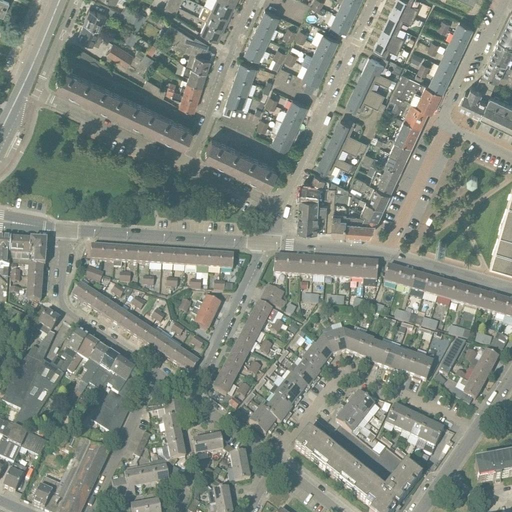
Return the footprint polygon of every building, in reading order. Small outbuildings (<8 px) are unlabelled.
[(2,0),(0,0),(0,15),(2,16),(8,2),(2,0)] [(167,0),(166,4),(177,9),(180,4),(172,0),(167,0)] [(214,0),(210,9),(227,18),(233,6),(220,0),(214,0)] [(314,0),(312,4),(321,8),(323,3),(316,0),(314,0)] [(336,0),(335,2),(340,4),(354,11),(358,0),(336,0)] [(417,19),(421,12),(413,8),(417,0),(416,0),(399,0),(396,9),(417,19)] [(175,15),(177,9),(166,4),(163,9),(175,15)] [(314,22),(316,23),(323,9),(321,8),(312,4),(305,19),(313,23),(314,22)] [(335,15),(349,22),(354,11),(340,4),(335,15)] [(139,14),(124,6),(120,14),(135,21),(139,14)] [(120,14),(110,9),(107,16),(107,17),(116,21),(131,28),(135,21),(120,14)] [(204,21),(222,29),(227,18),(210,9),(204,21)] [(403,30),(406,23),(414,27),(417,19),(396,9),(389,24),(403,30)] [(83,24),(100,31),(107,17),(107,16),(96,12),(96,13),(89,10),(83,24)] [(259,22),(272,28),(277,18),(264,11),(259,22)] [(511,11),(511,12),(509,19),(499,40),(511,45),(511,11)] [(349,22),(335,15),(329,26),(344,33),(349,22)] [(222,29),(204,21),(199,33),(217,41),(222,29)] [(439,26),(448,30),(450,25),(441,21),(439,26)] [(254,33),(267,39),(272,28),(259,22),(254,33)] [(454,33),(467,39),(472,29),(459,23),(454,33)] [(100,31),(83,24),(77,39),(92,45),(98,48),(104,33),(100,31)] [(403,49),(407,41),(399,38),(403,30),(389,24),(382,38),(403,49)] [(186,67),(205,73),(211,52),(194,46),(195,41),(169,25),(163,35),(175,43),(172,48),(189,54),(186,67)] [(437,31),(445,35),(448,30),(439,26),(437,31)] [(285,34),(293,38),(296,33),(287,29),(285,34)] [(128,30),(124,41),(134,44),(138,34),(128,30)] [(296,36),(305,40),(307,36),(299,31),(296,36)] [(249,44),(262,50),(267,39),(254,33),(249,44)] [(448,44),(462,51),(467,39),(454,33),(448,44)] [(291,43),(293,38),(285,34),(282,39),(291,43)] [(317,46),(331,52),(336,41),(322,35),(317,46)] [(302,45),(305,40),(296,36),(294,41),(302,45)] [(376,54),(383,58),(388,60),(392,53),(400,56),(403,49),(382,38),(376,49),(377,50),(376,54)] [(511,45),(499,40),(490,58),(511,67),(511,45)] [(429,48),(438,51),(440,46),(432,43),(429,48)] [(133,58),(132,57),(133,57),(113,44),(106,56),(126,68),(126,67),(133,58)] [(262,50),(249,44),(244,55),(257,61),(262,50)] [(444,55),(457,61),(462,51),(448,44),(444,55)] [(146,54),(151,57),(157,49),(151,45),(146,54)] [(312,57),(325,63),(331,52),(317,46),(312,57)] [(427,53),(435,57),(438,51),(429,48),(427,53)] [(264,61),(269,51),(264,49),(260,59),(264,61)] [(274,55),(283,59),(285,55),(277,50),(274,55)] [(286,58),(294,62),(296,57),(288,53),(286,58)] [(414,53),(409,65),(417,69),(423,57),(414,53)] [(277,72),(280,64),(283,59),(274,55),(272,60),(269,68),(277,72)] [(439,65),(452,72),(457,61),(444,55),(439,65)] [(306,68),(320,75),(325,63),(312,57),(306,68)] [(283,62),(292,67),(294,62),(286,58),(283,62)] [(369,59),(361,74),(362,75),(375,81),(389,87),(392,80),(379,74),(383,65),(385,67),(388,60),(383,58),(380,63),(371,59),(371,60),(369,59)] [(511,67),(490,58),(483,74),(498,81),(511,87),(511,85),(511,67)] [(235,77),(250,82),(254,68),(255,68),(240,63),(235,77)] [(419,69),(427,73),(430,68),(421,64),(419,69)] [(392,72),(398,75),(402,67),(396,65),(392,72)] [(434,76),(447,82),(452,72),(439,65),(434,76)] [(186,82),(201,86),(205,73),(186,67),(183,76),(187,78),(186,82)] [(301,78),(306,81),(302,90),(311,94),(315,85),(320,75),(306,68),(301,78)] [(74,94),(87,101),(94,85),(62,69),(55,85),(68,92),(68,93),(73,95),(74,94)] [(425,78),(427,73),(419,69),(417,74),(425,78)] [(362,75),(355,90),(381,103),(385,96),(371,90),(375,81),(362,75)] [(433,112),(442,93),(429,87),(425,86),(402,75),(394,93),(433,112)] [(429,87),(442,93),(447,82),(434,76),(429,87)] [(250,82),(235,77),(230,91),(245,96),(250,82)] [(487,102),(490,96),(495,84),(481,77),(476,89),(482,92),(479,98),(487,102)] [(162,100),(165,91),(146,80),(142,87),(152,93),(151,93),(162,100)] [(179,93),(197,98),(201,86),(186,82),(184,88),(181,87),(179,93)] [(167,89),(173,91),(175,85),(169,83),(167,89)] [(106,109),(119,116),(127,100),(94,85),(87,101),(100,107),(100,108),(105,110),(106,109)] [(481,116),(487,102),(479,98),(482,92),(476,89),(471,87),(468,94),(465,92),(459,106),(481,116)] [(197,98),(179,93),(173,91),(167,89),(165,96),(171,97),(171,98),(179,101),(178,106),(193,111),(197,98)] [(374,108),(378,110),(381,103),(355,90),(348,106),(350,107),(350,108),(354,110),(352,114),(358,116),(360,113),(365,103),(374,108)] [(245,96),(230,91),(222,114),(229,117),(232,107),(240,110),(240,109),(245,96)] [(432,114),(433,112),(394,93),(390,101),(396,103),(391,113),(421,127),(428,112),(432,114)] [(481,116),(490,120),(499,100),(490,96),(487,102),(481,116)] [(267,103),(275,106),(277,101),(269,98),(267,103)] [(138,125),(151,131),(159,115),(127,100),(119,116),(133,122),(132,123),(138,126),(138,125)] [(286,111),(300,118),(305,107),(291,100),(286,111)] [(490,120),(499,125),(508,104),(499,100),(490,120)] [(265,108),(273,112),(275,106),(267,103),(265,108)] [(499,125),(508,129),(511,120),(511,106),(508,104),(499,125)] [(281,122),(295,129),(300,118),(286,111),(281,122)] [(392,138),(412,147),(421,127),(391,113),(391,114),(390,113),(386,121),(392,124),(397,127),(392,138)] [(164,138),(167,139),(170,141),(170,140),(184,146),(191,130),(159,115),(151,131),(165,137),(164,138)] [(258,125),(266,129),(268,124),(260,120),(258,125)] [(333,137),(359,149),(363,142),(349,136),(354,127),(353,126),(355,123),(349,120),(348,124),(344,122),(343,123),(341,121),(333,137)] [(276,133),(289,140),(295,129),(281,122),(276,133)] [(255,130),(264,134),(266,129),(258,125),(255,130)] [(289,140),(276,133),(271,144),(284,151),(289,140)] [(406,159),(412,147),(392,138),(389,136),(386,142),(382,140),(382,142),(373,138),(371,143),(379,147),(406,159)] [(326,152),(339,158),(343,150),(356,156),(359,149),(333,137),(326,152)] [(222,164),(236,171),(243,155),(211,140),(203,155),(217,162),(217,163),(222,165),(222,164)] [(384,164),(386,165),(400,171),(406,159),(379,147),(377,153),(381,154),(378,161),(385,163),(384,164)] [(343,169),(349,172),(352,164),(339,158),(326,152),(319,168),(321,169),(321,170),(328,173),(325,179),(330,182),(331,182),(334,175),(331,174),(335,165),(343,169)] [(395,183),(400,171),(386,165),(383,172),(376,169),(374,168),(377,160),(365,154),(361,163),(370,167),(368,171),(395,183)] [(249,178),(251,179),(254,180),(268,186),(276,170),(243,155),(236,171),(249,177),(249,178)] [(390,194),(395,183),(368,171),(367,174),(372,177),(369,184),(390,194)] [(300,197),(329,199),(330,182),(325,179),(316,174),(311,185),(301,185),(300,197)] [(383,208),(390,194),(369,184),(354,176),(352,188),(350,193),(360,197),(383,208)] [(467,185),(473,188),(478,184),(477,178),(472,176),(467,179),(467,185)] [(347,234),(348,215),(349,192),(349,190),(336,184),(331,182),(330,182),(329,199),(328,215),(327,233),(347,234)] [(511,192),(492,262),(511,267),(511,192)] [(300,197),(299,213),(297,230),(327,233),(328,215),(329,199),(300,197)] [(366,214),(378,219),(383,208),(360,197),(355,208),(366,214)] [(348,215),(347,234),(370,236),(378,219),(366,214),(364,217),(360,215),(348,215)] [(0,268),(8,269),(9,265),(10,240),(0,239),(0,268)] [(29,262),(29,258),(30,241),(10,240),(9,265),(16,265),(16,261),(29,262)] [(44,268),(45,259),(46,245),(44,242),(30,241),(29,258),(29,262),(28,267),(42,268),(44,268)] [(445,244),(442,243),(440,242),(436,249),(443,252),(447,245),(445,244)] [(90,261),(101,262),(102,248),(91,247),(90,261)] [(101,262),(113,263),(114,249),(102,248),(101,262)] [(121,264),(125,264),(126,250),(114,249),(113,263),(113,269),(121,269),(121,264)] [(125,264),(137,265),(138,251),(126,250),(125,264)] [(137,265),(149,266),(150,251),(138,251),(137,265)] [(149,266),(161,267),(162,252),(150,251),(149,266)] [(173,253),(162,252),(161,267),(172,268),(173,253)] [(172,268),(184,268),(185,254),(173,253),(172,268)] [(184,268),(196,269),(197,255),(185,254),(184,268)] [(196,269),(208,270),(209,256),(197,255),(196,269)] [(208,270),(220,271),(221,256),(209,256),(208,270)] [(221,256),(220,271),(232,272),(233,257),(221,256)] [(286,280),(286,279),(287,259),(274,258),(273,276),(282,277),(282,280),(286,280)] [(290,277),(299,278),(300,259),(287,259),(286,279),(289,279),(290,277)] [(299,278),(312,279),(313,260),(300,259),(299,278)] [(312,279),(324,280),(326,261),(313,260),(312,279)] [(324,280),(337,281),(339,262),(326,261),(324,280)] [(337,281),(350,281),(351,263),(339,262),(337,281)] [(350,281),(363,282),(364,264),(351,263),(350,281)] [(364,264),(363,282),(376,283),(377,265),(364,264)] [(27,278),(41,279),(42,268),(28,267),(27,278)] [(383,283),(397,287),(401,272),(387,268),(383,283)] [(397,287),(410,291),(414,275),(401,272),(397,287)] [(410,291),(423,295),(427,279),(414,275),(410,291)] [(26,290),(41,291),(41,279),(27,278),(26,290)] [(423,295),(437,299),(441,283),(427,279),(423,295)] [(437,299),(450,303),(454,287),(441,283),(437,299)] [(72,297),(83,304),(90,293),(79,285),(72,297)] [(110,293),(115,296),(120,289),(115,286),(110,293)] [(286,304),(281,302),(284,295),(267,287),(260,302),(282,312),(286,304)] [(450,303),(464,306),(468,291),(454,287),(450,303)] [(115,296),(119,299),(124,292),(120,289),(115,296)] [(41,291),(26,290),(25,302),(40,303),(41,291)] [(464,306),(477,310),(481,295),(468,291),(464,306)] [(83,304),(92,310),(99,299),(90,293),(83,304)] [(477,310),(490,314),(495,299),(481,295),(477,310)] [(131,306),(135,309),(140,301),(136,298),(131,306)] [(92,310),(102,317),(109,305),(99,299),(92,310)] [(194,310),(213,319),(220,305),(206,299),(202,306),(197,303),(194,310)] [(490,314),(504,318),(508,302),(495,299),(490,314)] [(352,308),(359,310),(361,302),(354,300),(352,308)] [(135,309),(140,312),(145,304),(140,301),(135,309)] [(359,310),(366,312),(369,303),(361,302),(359,310)] [(252,315),(266,322),(272,311),(258,304),(252,315)] [(102,317),(112,323),(119,312),(109,305),(102,317)] [(284,313),(291,317),(295,309),(288,305),(284,313)] [(374,314),(381,316),(383,308),(376,306),(374,314)] [(47,338),(49,334),(59,320),(40,308),(27,328),(34,332),(35,330),(42,335),(47,338)] [(8,317),(26,326),(29,318),(11,310),(8,317)] [(213,319),(194,310),(191,316),(196,318),(193,326),(207,332),(213,319)] [(150,319),(155,322),(160,314),(156,311),(150,319)] [(112,323),(121,330),(129,318),(119,312),(112,323)] [(394,320),(401,322),(403,314),(396,312),(394,320)] [(155,322),(159,325),(165,317),(160,314),(155,322)] [(401,322),(408,324),(410,316),(403,314),(401,322)] [(247,325),(260,333),(266,322),(252,315),(247,325)] [(121,330),(131,336),(139,325),(129,318),(121,330)] [(421,328),(428,330),(430,321),(423,319),(421,328)] [(272,325),(280,330),(283,325),(275,320),(272,325)] [(428,330),(435,332),(437,323),(430,321),(428,330)] [(170,332),(175,335),(180,327),(175,324),(170,332)] [(332,326),(334,334),(343,331),(341,324),(332,326)] [(131,336),(141,343),(149,331),(139,325),(131,336)] [(241,336),(255,343),(260,333),(247,325),(241,336)] [(285,332),(280,330),(272,325),(269,330),(278,334),(279,332),(283,335),(285,332)] [(175,335),(179,338),(184,330),(180,327),(175,335)] [(448,335),(455,337),(457,329),(450,327),(448,335)] [(455,337),(462,339),(464,331),(457,329),(455,337)] [(141,343),(151,350),(159,338),(149,331),(141,343)] [(338,355),(345,353),(352,336),(342,332),(333,335),(338,355)] [(71,365),(77,357),(88,340),(77,333),(66,350),(61,358),(65,361),(71,365)] [(54,337),(49,334),(47,338),(42,335),(40,339),(43,342),(38,352),(33,348),(27,358),(23,356),(2,402),(20,411),(42,362),(54,337)] [(353,356),(357,358),(364,338),(355,334),(355,336),(352,336),(345,353),(348,354),(347,357),(352,359),(353,356)] [(496,349),(501,352),(508,340),(499,335),(497,334),(495,339),(494,339),(489,348),(496,349)] [(331,357),(338,355),(333,335),(322,337),(316,345),(331,357)] [(474,343),(482,345),(484,337),(477,335),(474,343)] [(235,347),(249,354),(255,343),(241,336),(235,347)] [(190,344),(195,347),(199,340),(195,337),(190,344)] [(482,345),(489,347),(491,339),(484,337),(482,345)] [(151,350),(161,356),(169,344),(159,338),(151,350)] [(365,364),(365,363),(373,341),(364,338),(357,358),(361,359),(360,362),(365,364)] [(82,360),(87,363),(94,353),(98,347),(88,340),(77,357),(71,365),(67,372),(72,375),(82,360)] [(195,347),(199,350),(204,343),(199,340),(195,347)] [(438,372),(447,376),(465,343),(455,340),(438,372)] [(368,367),(373,369),(381,346),(373,343),(374,341),(373,341),(365,363),(369,364),(368,367)] [(273,352),(275,348),(263,342),(261,346),(269,350),(273,352)] [(161,356),(171,362),(178,351),(169,344),(161,356)] [(329,359),(331,357),(316,345),(315,346),(314,345),(309,352),(325,365),(326,364),(328,366),(332,361),(329,359)] [(258,351),(267,356),(269,350),(261,346),(258,351)] [(378,367),(382,369),(390,349),(381,346),(373,369),(376,370),(378,367)] [(90,382),(91,383),(110,354),(98,347),(94,353),(87,363),(82,370),(87,373),(80,382),(87,387),(90,382)] [(230,358),(243,365),(249,354),(235,347),(230,358)] [(385,373),(389,375),(398,352),(390,349),(382,369),(386,370),(385,373)] [(171,362),(181,369),(188,357),(178,351),(171,362)] [(465,355),(474,360),(477,355),(468,351),(465,355)] [(303,359),(322,374),(323,372),(320,370),(325,365),(309,352),(303,359)] [(395,374),(398,375),(406,355),(398,352),(389,375),(394,377),(395,374)] [(479,363),(492,369),(497,359),(485,352),(479,363)] [(404,375),(408,376),(415,357),(406,353),(406,355),(398,375),(398,376),(403,378),(404,375)] [(104,385),(110,377),(120,361),(110,354),(91,383),(96,387),(100,382),(104,385)] [(472,365),(474,360),(465,355),(463,360),(472,365)] [(188,357),(181,369),(191,376),(198,364),(188,357)] [(411,381),(415,382),(424,360),(415,357),(408,376),(412,378),(411,381)] [(224,368),(238,376),(243,365),(230,358),(224,368)] [(71,365),(65,361),(63,364),(55,359),(50,367),(42,362),(20,411),(13,428),(26,433),(67,372),(71,365)] [(320,376),(322,374),(303,359),(300,362),(302,363),(298,368),(317,383),(319,381),(317,379),(319,376),(320,376)] [(424,360),(415,382),(420,384),(421,381),(425,383),(432,363),(424,360)] [(120,392),(123,388),(125,385),(134,371),(120,361),(110,377),(104,385),(99,393),(102,396),(106,390),(105,390),(106,387),(108,389),(112,391),(114,389),(120,392)] [(250,368),(258,372),(260,367),(252,363),(250,368)] [(473,373),(486,380),(492,369),(479,363),(473,373)] [(218,379),(232,386),(238,376),(224,368),(218,379)] [(255,377),(258,372),(250,368),(247,373),(255,377)] [(313,388),(317,383),(298,368),(293,375),(291,373),(291,374),(309,388),(311,386),(313,388)] [(462,381),(463,381),(465,376),(457,371),(454,377),(462,381)] [(468,383),(480,391),(486,380),(473,373),(468,383)] [(308,389),(309,388),(291,374),(285,381),(302,395),(304,392),(306,394),(309,390),(308,389)] [(232,386),(218,379),(213,390),(226,397),(232,386)] [(298,399),(302,395),(285,381),(279,389),(298,404),(301,401),(298,399)] [(463,381),(462,381),(459,386),(465,389),(462,394),(455,390),(451,397),(468,406),(472,400),(475,401),(480,391),(468,383),(463,381)] [(238,389),(247,394),(249,389),(241,385),(238,389)] [(77,393),(81,396),(85,390),(80,387),(77,393)] [(121,403),(128,391),(123,388),(120,392),(114,389),(112,391),(97,412),(91,422),(103,430),(107,424),(110,419),(114,414),(117,408),(121,403)] [(244,398),(247,394),(238,389),(236,394),(244,398)] [(295,409),(298,404),(279,389),(273,396),(290,410),(292,407),(295,409)] [(349,399),(368,414),(374,407),(358,394),(355,397),(352,395),(349,399)] [(292,411),(290,410),(273,396),(272,398),(274,399),(269,405),(288,420),(291,417),(289,415),(292,411)] [(363,421),(368,414),(349,399),(346,403),(349,405),(346,408),(363,421)] [(239,405),(232,400),(228,405),(235,411),(239,405)] [(166,419),(177,418),(184,416),(181,402),(163,406),(166,419)] [(121,403),(117,408),(127,415),(130,409),(129,408),(121,403)] [(286,424),(288,420),(269,405),(264,411),(261,409),(260,410),(276,423),(280,426),(283,422),(286,424)] [(384,426),(393,430),(403,408),(399,406),(398,409),(393,407),(384,426)] [(117,408),(114,414),(124,421),(127,415),(117,408)] [(357,428),(363,421),(346,408),(344,412),(341,410),(338,413),(357,428)] [(393,430),(401,434),(410,415),(406,413),(408,410),(403,408),(393,430)] [(274,426),(276,423),(260,410),(255,417),(273,431),(276,428),(274,426)] [(351,436),(357,428),(338,413),(335,417),(338,419),(335,423),(351,436)] [(114,414),(110,419),(122,427),(124,421),(114,414)] [(401,434),(409,438),(420,416),(415,414),(414,417),(410,415),(401,434)] [(409,438),(417,441),(426,422),(423,421),(424,418),(420,416),(409,438)] [(270,435),(273,431),(255,417),(249,424),(265,437),(268,433),(270,435)] [(165,434),(179,431),(177,418),(166,419),(162,420),(165,434)] [(110,419),(107,424),(119,432),(122,427),(110,419)] [(13,428),(0,421),(0,442),(1,441),(6,443),(13,428)] [(417,441),(425,445),(436,423),(432,421),(430,424),(426,422),(417,441)] [(436,423),(425,445),(434,449),(443,430),(439,428),(440,426),(436,423)] [(107,424),(103,430),(113,436),(115,438),(116,438),(119,432),(107,424)] [(13,428),(6,443),(20,450),(27,434),(26,433),(13,428)] [(167,447),(182,445),(179,431),(165,434),(167,447)] [(383,491),(368,479),(332,450),(320,440),(308,431),(294,448),(372,509),(369,511),(393,511),(420,479),(403,465),(383,491)] [(46,443),(27,434),(20,450),(39,459),(46,443)] [(145,434),(144,434),(142,440),(147,442),(150,437),(145,434)] [(226,454),(229,448),(224,444),(222,445),(220,436),(206,439),(209,454),(223,452),(226,454)] [(195,457),(209,454),(206,439),(192,442),(195,457)] [(145,448),(147,442),(142,440),(139,445),(145,448)] [(20,450),(6,443),(1,441),(0,442),(0,458),(13,465),(20,450)] [(57,485),(43,511),(81,511),(109,454),(97,448),(81,441),(59,486),(57,485)] [(379,443),(374,449),(380,454),(385,448),(379,443)] [(142,454),(145,448),(139,445),(136,451),(142,454)] [(168,465),(173,468),(177,462),(176,460),(185,459),(182,445),(167,447),(170,461),(168,465)] [(231,470),(247,467),(244,453),(236,455),(235,453),(229,448),(226,454),(229,456),(228,456),(231,470)] [(134,457),(139,459),(142,454),(136,451),(134,457)] [(500,480),(511,477),(511,459),(511,458),(474,465),(478,484),(494,481),(494,482),(496,481),(500,481),(500,480)] [(13,470),(26,474),(28,468),(15,464),(13,470)] [(151,471),(154,485),(168,483),(166,474),(168,474),(173,468),(168,465),(165,468),(151,471)] [(247,467),(231,470),(234,484),(249,481),(247,467)] [(209,478),(212,473),(207,470),(204,475),(209,478)] [(17,474),(10,471),(8,476),(2,488),(15,494),(23,477),(17,474)] [(141,488),(154,485),(151,471),(138,473),(141,488)] [(127,491),(141,488),(138,473),(124,476),(124,480),(127,491)] [(212,473),(209,478),(214,482),(218,477),(212,473)] [(31,507),(43,511),(57,485),(44,479),(31,507)] [(129,498),(127,491),(124,480),(111,483),(114,501),(129,498)] [(214,506),(230,503),(227,489),(212,492),(214,506)] [(194,501),(191,506),(196,510),(199,505),(198,503),(194,501)] [(144,505),(145,511),(159,511),(158,503),(144,505)] [(231,511),(230,503),(214,506),(215,511),(231,511)]
